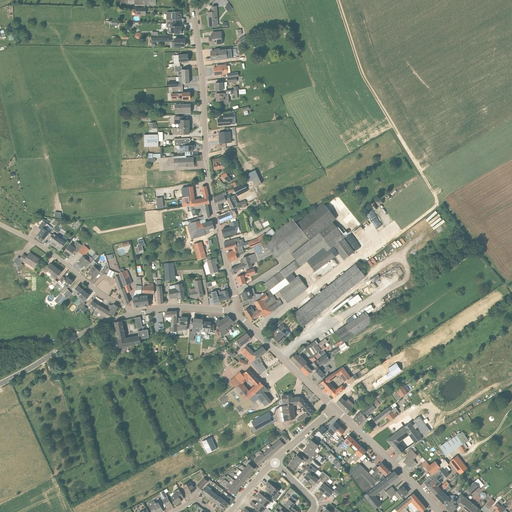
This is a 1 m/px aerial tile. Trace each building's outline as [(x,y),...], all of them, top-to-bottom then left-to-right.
[(212,12),(208,12),(208,13),(209,13),(210,19),(208,19),(209,27),(217,26),(216,6),(212,7),(212,12)] [(166,23),(170,23),(176,23),(176,20),(181,20),(181,12),(170,12),(170,20),(166,20),(166,23)] [(170,23),(166,23),(166,27),(169,27),(169,33),(182,33),(182,26),(176,26),(176,23),(170,23)] [(220,32),(217,32),(212,33),(212,37),(210,37),(210,45),(221,45),(220,32)] [(185,39),(180,39),(174,39),(174,42),(173,42),(173,44),(173,48),(180,48),(180,46),(185,46),(185,39)] [(230,50),(227,50),(211,51),(212,60),(228,59),(231,58),(230,50)] [(175,67),(180,66),(180,62),(188,62),(188,54),(179,55),(175,55),(176,64),(172,64),(172,67),(175,67)] [(223,74),(227,74),(226,65),(223,65),(217,66),(217,67),(214,67),(214,75),(223,74)] [(178,72),(178,77),(189,76),(189,69),(182,69),(182,66),(180,66),(175,67),(175,72),(178,72)] [(227,82),(215,83),(216,91),(224,90),(223,86),(227,86),(227,82)] [(172,93),(172,99),(178,99),(183,99),(183,100),(190,99),(190,93),(184,93),(184,86),(175,87),(175,93),(172,93)] [(216,101),(228,100),(228,96),(228,94),(232,94),(231,90),(224,91),(224,93),(216,93),(216,101)] [(184,111),(191,111),(190,104),(175,105),(175,114),(184,114),(184,111)] [(224,118),(223,118),(218,119),(218,126),(230,125),(230,121),(233,121),(232,113),(223,114),(224,118)] [(179,123),(179,128),(189,127),(189,120),(182,120),(182,117),(174,117),(174,124),(179,123)] [(219,137),(219,142),(220,144),(231,143),(230,131),(220,132),(221,137),(219,137)] [(144,135),(144,147),(158,146),(158,135),(144,135)] [(185,153),(185,156),(186,156),(193,155),(192,148),(194,148),(194,145),(189,145),(179,146),(179,153),(185,153)] [(186,156),(185,156),(174,156),(175,167),(194,165),(193,158),(186,158),(186,156)] [(222,158),(213,160),(215,169),(224,167),(222,158)] [(247,181),(255,177),(252,172),(244,175),(247,181)] [(225,173),(221,176),(225,181),(226,180),(229,183),(231,181),(229,177),(226,173),(225,173)] [(247,191),(244,184),(229,191),(230,194),(234,192),(236,196),(247,191)] [(207,204),(209,203),(208,198),(206,186),(202,187),(203,199),(194,200),(192,186),(181,188),(183,197),(182,198),(183,207),(189,206),(195,206),(207,204)] [(213,197),(215,205),(221,203),(226,202),(224,196),(226,195),(226,193),(213,197)] [(231,209),(238,206),(234,195),(227,198),(231,209)] [(323,202),(296,224),(292,219),(275,233),(268,239),(265,241),(266,241),(265,242),(272,254),(275,259),(305,235),(310,241),(291,254),(296,260),(274,276),(279,283),(292,273),(307,261),(309,264),(345,237),(332,222),(336,219),(323,202)] [(207,204),(195,206),(196,208),(196,210),(201,208),(202,212),(203,217),(198,218),(198,221),(199,221),(210,217),(207,204)] [(218,217),(220,222),(228,220),(231,218),(237,216),(235,212),(234,211),(229,213),(218,217)] [(40,219),(35,225),(42,230),(38,235),(44,239),(49,232),(46,230),(49,225),(46,223),(47,222),(45,220),(44,222),(40,219)] [(197,237),(209,233),(208,229),(214,227),(212,221),(200,225),(199,221),(198,221),(188,224),(193,238),(197,237)] [(236,221),(229,223),(230,227),(227,228),(222,230),(224,236),(235,233),(234,227),(237,226),(236,221)] [(357,249),(370,240),(360,226),(353,230),(359,238),(355,241),(356,243),(355,244),(356,246),(355,247),(357,249)] [(265,234),(267,238),(268,239),(275,233),(272,228),(265,234)] [(52,240),(50,243),(60,250),(65,242),(56,236),(57,235),(54,233),(48,240),(49,240),(50,239),(52,240)] [(251,248),(253,247),(263,243),(262,241),(267,238),(265,234),(264,234),(258,238),(248,242),(251,248)] [(239,256),(238,254),(244,251),(243,251),(242,247),(240,247),(237,239),(224,242),(224,245),(226,250),(232,248),(233,251),(227,253),(229,262),(238,259),(237,258),(239,256)] [(334,246),(344,260),(354,253),(344,239),(334,246)] [(194,242),(198,259),(207,256),(203,240),(194,242)] [(63,253),(67,255),(69,257),(70,256),(74,251),(76,252),(81,245),(76,242),(72,246),(70,244),(63,253)] [(264,242),(263,243),(253,247),(255,253),(243,258),(243,260),(240,261),(241,264),(239,265),(239,266),(230,269),(232,274),(237,273),(236,271),(245,267),(246,266),(249,265),(251,264),(259,261),(272,254),(265,242),(264,242)] [(137,246),(134,247),(137,254),(144,252),(141,243),(137,245),(137,246)] [(84,256),(83,256),(77,263),(82,267),(84,265),(86,267),(90,263),(91,264),(94,260),(91,258),(86,254),(89,250),(84,245),(79,251),(84,256)] [(335,257),(329,249),(309,264),(314,272),(335,257)] [(362,257),(365,261),(373,256),(370,251),(362,257)] [(14,262),(14,263),(13,265),(16,268),(16,269),(19,272),(24,265),(21,263),(23,261),(24,261),(31,266),(35,268),(36,266),(38,262),(40,260),(29,253),(27,257),(23,254),(20,259),(18,257),(14,262)] [(216,258),(211,260),(210,257),(207,258),(208,261),(207,261),(211,273),(218,271),(216,264),(217,263),(216,258)] [(48,266),(43,262),(42,269),(50,276),(56,268),(51,264),(48,266)] [(102,268),(95,262),(93,265),(94,266),(89,273),(94,277),(101,270),(104,273),(109,268),(107,262),(102,268)] [(334,262),(312,274),(315,279),(337,268),(334,262)] [(164,264),(165,275),(165,280),(175,280),(174,263),(164,264)] [(303,326),(365,276),(358,268),(356,265),(293,315),(301,325),(303,326)] [(53,289),(57,283),(58,282),(57,282),(55,280),(59,275),(61,272),(56,268),(50,276),(52,278),(51,280),(53,281),(50,286),(53,289)] [(130,285),(130,284),(132,283),(129,276),(127,277),(125,271),(124,272),(123,268),(119,270),(120,273),(125,288),(126,293),(130,291),(128,285),(130,285)] [(239,285),(245,284),(245,283),(244,277),(246,277),(256,274),(254,268),(246,271),(247,274),(237,277),(239,285)] [(120,275),(119,275),(115,277),(122,296),(122,298),(125,304),(129,303),(124,288),(125,288),(120,273),(119,273),(120,275)] [(292,273),(279,283),(269,290),(264,294),(259,298),(260,299),(254,302),(258,309),(254,312),(251,307),(248,308),(244,311),(251,321),(261,314),(264,318),(269,314),(272,312),(282,304),(278,299),(276,300),(270,291),(273,295),(279,291),(287,303),(307,288),(298,276),(295,278),(292,273)] [(264,284),(269,290),(279,283),(274,276),(264,284)] [(62,277),(57,282),(58,282),(57,283),(60,285),(60,287),(62,288),(63,287),(65,285),(68,287),(71,284),(72,281),(67,277),(65,279),(62,277)] [(189,290),(191,297),(197,296),(197,297),(203,296),(201,280),(195,281),(196,289),(189,290)] [(169,290),(170,298),(180,296),(180,298),(185,298),(184,292),(185,291),(184,287),(183,287),(182,283),(178,284),(178,288),(169,290)] [(143,293),(154,293),(153,284),(148,284),(148,286),(143,285),(143,293)] [(79,297),(83,291),(78,286),(73,292),(79,297)] [(242,293),(244,300),(252,297),(254,301),(254,302),(260,299),(259,298),(264,294),(263,293),(261,294),(260,294),(255,294),(253,288),(249,289),(249,290),(242,293)] [(134,307),(143,306),(143,302),(139,301),(139,296),(139,294),(141,294),(142,290),(135,290),(133,297),(134,307)] [(222,292),(219,292),(219,291),(212,292),(215,303),(230,298),(227,290),(222,291),(222,292)] [(65,296),(59,302),(62,305),(66,301),(65,300),(67,298),(72,293),(69,291),(65,296)] [(79,297),(78,298),(83,302),(76,309),(79,311),(81,310),(80,310),(84,306),(86,304),(83,302),(84,301),(89,295),(83,291),(79,297)] [(62,294),(61,293),(54,301),(58,304),(59,302),(65,296),(62,294)] [(359,293),(348,300),(352,306),(362,299),(359,293)] [(143,302),(143,306),(149,305),(148,295),(139,296),(139,301),(143,302)] [(340,312),(337,309),(353,297),(352,295),(332,310),(336,315),(340,312)] [(89,306),(95,310),(98,305),(92,301),(89,306)] [(108,311),(105,316),(107,317),(113,315),(118,306),(114,304),(113,306),(111,305),(108,310),(108,311)] [(98,305),(95,310),(93,314),(96,316),(98,312),(105,316),(108,311),(108,310),(98,305)] [(171,331),(171,335),(173,335),(176,335),(176,332),(177,332),(177,330),(176,318),(177,311),(166,312),(166,317),(172,316),(171,323),(171,331)] [(336,332),(343,342),(373,321),(366,311),(336,332)] [(225,327),(234,322),(228,316),(220,321),(219,320),(216,322),(223,336),(228,332),(225,327)] [(187,330),(188,318),(180,317),(180,318),(176,318),(177,330),(182,331),(182,330),(187,330)] [(203,319),(193,318),(192,332),(196,333),(196,329),(202,329),(203,321),(203,319)] [(122,321),(115,322),(120,348),(141,343),(140,339),(149,337),(148,329),(138,331),(139,336),(125,338),(122,321)] [(214,332),(214,325),(211,325),(211,322),(203,321),(202,329),(202,334),(205,334),(205,332),(211,332),(214,332)] [(282,324),(275,331),(278,333),(276,335),(277,336),(274,339),(279,344),(287,336),(288,337),(290,334),(290,333),(286,330),(287,329),(282,324)] [(247,333),(243,336),(237,340),(242,346),(251,339),(247,333)] [(325,339),(317,344),(319,347),(327,341),(325,339)] [(312,357),(321,350),(319,347),(317,344),(315,341),(305,348),(307,352),(312,357)] [(247,346),(240,353),(246,358),(246,359),(248,360),(251,356),(254,353),(247,346)] [(290,359),(300,369),(306,363),(307,362),(299,354),(305,348),(303,346),(290,359)] [(251,361),(256,358),(267,351),(263,347),(254,353),(251,356),(248,360),(249,361),(250,361),(251,361)] [(317,361),(320,366),(323,364),(330,360),(329,358),(326,354),(319,359),(317,361)] [(318,368),(318,367),(314,363),(314,362),(313,363),(309,367),(308,366),(306,363),(300,369),(302,371),(307,376),(312,371),(316,368),(316,369),(318,368)] [(372,384),(375,388),(401,370),(395,362),(387,368),(389,371),(372,384)] [(318,367),(318,368),(316,369),(316,368),(312,371),(314,374),(319,380),(331,369),(328,366),(322,372),(318,367)] [(340,374),(346,382),(350,378),(351,378),(343,367),(337,371),(325,378),(329,382),(340,374)] [(233,397),(236,400),(248,398),(256,392),(263,385),(249,370),(242,375),(240,373),(236,377),(242,383),(236,389),(235,388),(229,392),(228,390),(219,398),(220,399),(223,403),(227,400),(233,397)] [(336,390),(335,389),(331,393),(335,397),(345,389),(350,384),(355,381),(352,377),(351,378),(350,378),(346,382),(344,383),(345,384),(342,385),(336,390)] [(322,390),(326,394),(329,391),(331,393),(335,389),(329,382),(325,378),(321,382),(317,385),(319,387),(323,385),(325,387),(322,390)] [(233,397),(227,400),(236,411),(239,414),(244,410),(256,400),(261,405),(263,404),(265,406),(267,404),(272,402),(263,391),(267,389),(264,386),(256,392),(248,398),(236,400),(233,397)] [(402,397),(408,393),(403,386),(397,391),(402,397)] [(398,400),(402,397),(397,391),(393,393),(398,400)] [(297,405),(296,398),(292,398),(291,395),(282,396),(282,401),(286,401),(287,406),(282,406),(285,422),(295,419),(293,405),(297,405)] [(300,397),(296,398),(297,405),(300,404),(300,407),(306,414),(297,419),(300,423),(309,416),(314,413),(300,397)] [(353,419),(359,425),(369,416),(368,414),(375,409),(374,408),(380,404),(379,403),(383,400),(381,397),(377,400),(376,400),(371,404),(353,419)] [(341,398),(336,403),(341,407),(346,402),(345,401),(341,398)] [(345,401),(346,402),(341,407),(347,413),(354,405),(348,399),(345,401)] [(386,415),(396,408),(397,407),(396,406),(397,406),(394,403),(373,419),(376,423),(386,415)] [(386,415),(390,421),(400,414),(396,408),(386,415)] [(262,422),(260,417),(251,422),(253,426),(256,431),(272,422),(270,418),(262,422)] [(401,430),(387,440),(392,446),(406,436),(409,434),(416,444),(422,439),(415,429),(418,427),(424,436),(429,432),(420,420),(412,426),(410,423),(404,428),(408,432),(405,434),(401,430)] [(328,432),(331,435),(332,436),(340,427),(335,422),(328,430),(329,431),(328,432)] [(324,426),(318,431),(322,435),(327,431),(324,426)] [(343,438),(340,436),(345,431),(340,427),(332,436),(339,442),(342,438),(343,438)] [(463,432),(456,436),(462,445),(463,445),(468,441),(463,432)] [(354,440),(349,435),(344,440),(342,438),(339,442),(335,446),(337,448),(340,445),(345,449),(354,440)] [(207,453),(216,449),(211,437),(202,441),(207,453)] [(272,447),(275,452),(282,446),(284,444),(280,440),(272,447)] [(317,453),(319,451),(319,449),(317,448),(319,446),(312,440),(307,445),(317,453)] [(345,449),(350,454),(352,455),(355,452),(361,446),(354,440),(345,449)] [(322,445),(329,452),(331,450),(324,443),(322,445)] [(307,445),(303,451),(310,456),(308,459),(307,460),(311,462),(318,453),(317,453),(307,445)] [(400,445),(395,450),(399,454),(404,451),(401,445),(400,445)] [(463,445),(462,445),(458,448),(462,454),(467,450),(463,445)] [(361,446),(355,452),(352,455),(346,461),(348,463),(350,461),(351,462),(353,460),(355,462),(360,457),(366,452),(361,446)] [(263,454),(267,459),(273,453),(274,453),(275,452),(272,447),(263,454)] [(412,468),(415,465),(417,464),(415,462),(413,459),(417,455),(411,449),(406,455),(408,457),(404,461),(409,467),(410,466),(412,468)] [(267,459),(263,454),(254,461),(258,466),(265,460),(267,459)] [(300,458),(297,455),(293,460),(299,465),(302,461),(304,463),(305,461),(306,462),(306,461),(310,464),(311,463),(311,462),(307,460),(308,459),(302,455),(300,458)] [(466,468),(456,456),(449,461),(460,474),(466,468)] [(438,491),(440,488),(438,486),(444,480),(450,474),(448,472),(450,470),(447,466),(449,465),(443,458),(439,460),(441,463),(438,465),(441,468),(434,475),(436,478),(427,486),(434,494),(438,491)] [(299,465),(293,460),(289,465),(297,472),(299,469),(297,467),(299,465)] [(423,482),(427,486),(436,478),(434,475),(441,468),(438,465),(435,461),(429,466),(426,462),(425,460),(422,463),(424,464),(422,465),(424,468),(425,467),(426,468),(431,474),(423,482)] [(364,495),(365,496),(392,473),(382,463),(377,467),(376,466),(372,470),(374,472),(370,475),(362,466),(359,464),(349,472),(354,480),(364,495)] [(246,468),(251,473),(255,469),(249,464),(246,468)] [(303,477),(309,481),(315,473),(312,470),(314,468),(310,465),(307,468),(305,470),(304,472),(306,474),(303,477)] [(246,468),(242,472),(248,477),(251,473),(246,468)] [(392,473),(365,496),(359,501),(362,505),(367,500),(375,509),(379,505),(373,498),(390,485),(389,484),(389,483),(399,476),(394,471),(392,473)] [(239,477),(244,481),(248,477),(242,472),(239,477)] [(316,473),(315,473),(309,481),(314,485),(318,480),(321,482),(326,475),(322,472),(319,476),(316,473)] [(330,478),(326,475),(321,482),(323,483),(318,489),(323,493),(328,488),(325,485),(330,478)] [(239,477),(235,481),(241,486),(244,481),(239,477)] [(204,478),(197,486),(200,489),(208,481),(204,478)] [(241,486),(235,481),(232,485),(238,490),(241,486)] [(474,481),(469,486),(466,488),(467,489),(465,490),(468,493),(469,491),(471,494),(475,491),(477,493),(481,489),(474,481)] [(188,494),(195,490),(190,482),(183,486),(188,494)] [(269,487),(266,490),(273,496),(276,492),(277,493),(279,491),(267,482),(265,484),(269,487)] [(447,482),(440,489),(442,491),(448,485),(449,484),(447,482)] [(234,494),(238,490),(232,485),(229,483),(226,486),(229,489),(228,489),(234,494)] [(335,498),(337,496),(343,488),(339,484),(336,487),(334,486),(331,490),(328,488),(323,493),(329,497),(331,494),(335,498)] [(451,488),(448,485),(442,491),(440,489),(440,488),(438,491),(434,494),(445,506),(450,511),(451,511),(456,508),(455,507),(458,503),(456,502),(458,499),(459,498),(457,497),(454,496),(451,496),(448,496),(445,493),(451,488)] [(206,486),(201,493),(205,496),(211,490),(206,486)] [(396,492),(394,490),(388,495),(391,498),(394,495),(399,500),(408,492),(403,486),(396,492)] [(385,492),(388,495),(394,490),(391,487),(385,492)] [(175,491),(173,493),(174,495),(171,497),(175,505),(182,501),(180,498),(183,497),(179,489),(175,491)] [(205,496),(210,500),(215,493),(211,490),(205,496)] [(271,501),(259,492),(257,495),(260,498),(258,501),(265,506),(267,503),(269,504),(271,501)] [(219,497),(215,493),(210,500),(214,503),(215,502),(214,502),(219,497)] [(413,502),(417,499),(413,494),(413,493),(395,509),(397,511),(398,511),(408,505),(409,507),(414,503),(413,502)] [(459,498),(458,499),(456,502),(458,503),(468,511),(474,511),(478,508),(466,498),(467,497),(462,493),(461,494),(459,498)] [(219,506),(224,500),(219,496),(219,497),(214,502),(215,502),(219,506)] [(289,499),(284,505),(292,511),(298,511),(292,507),(295,504),(294,503),(297,500),(292,496),(289,499)] [(166,507),(171,504),(167,498),(163,500),(164,503),(162,504),(164,508),(166,506),(166,507)] [(491,498),(486,503),(491,507),(495,502),(491,498)] [(420,501),(417,499),(413,502),(414,503),(409,507),(413,511),(414,511),(418,509),(420,511),(421,511),(426,509),(420,502),(420,501)] [(223,509),(228,503),(224,500),(219,506),(223,509)] [(494,511),(502,511),(504,510),(500,506),(504,503),(501,500),(494,507),(496,509),(493,511),(492,511),(494,511)] [(154,501),(148,504),(152,511),(161,511),(163,511),(162,509),(164,508),(162,504),(160,505),(158,502),(156,503),(154,501)] [(252,501),(250,504),(259,511),(262,511),(264,511),(262,510),(265,506),(258,501),(255,504),(252,501)] [(486,503),(480,510),(480,511),(481,511),(486,511),(491,507),(486,503)]
